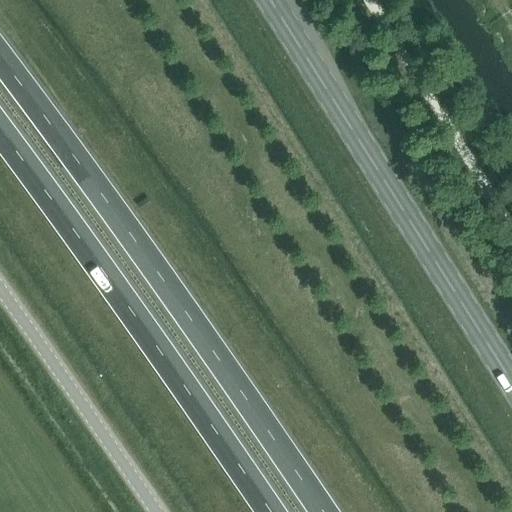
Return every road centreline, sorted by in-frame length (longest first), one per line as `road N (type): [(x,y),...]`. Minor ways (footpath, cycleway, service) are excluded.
road 1 (trunk): [(321,511),(0,58)]
road 2 (trunk): [(0,130),(269,511)]
road 3 (secondary): [(511,383),(269,0)]
road 4 (unclassified): [(0,290),(155,511)]
